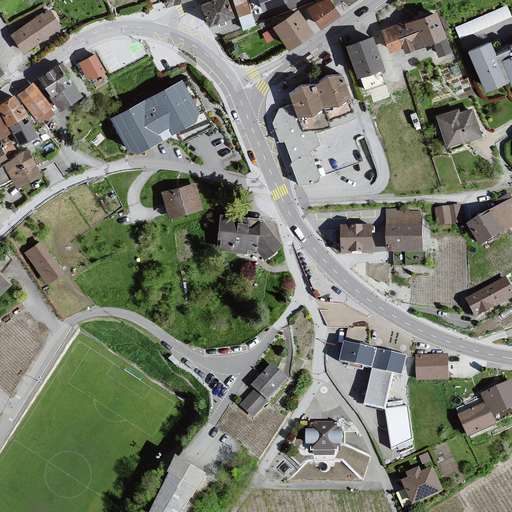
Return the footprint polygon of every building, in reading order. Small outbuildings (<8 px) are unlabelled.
[(226,0),(204,0),(199,2),(208,24),(232,15),(226,0)] [(258,0),(262,9),(285,0),(258,0)] [(328,0),(325,0),(306,11),(321,31),(340,16),(328,0)] [(511,11),(507,0),(455,23),(460,35),(511,12),(511,11)] [(50,12),(11,37),(23,56),(60,28),(50,12)] [(297,12),(273,30),(288,53),(314,35),(306,25),(306,23),(297,12)] [(437,12),(381,31),(389,54),(402,50),(405,55),(446,39),(437,12)] [(373,36),(342,46),(355,81),(358,79),(363,93),(388,85),(382,71),(385,71),(373,36)] [(490,42),(467,53),(485,93),(509,83),(510,87),(511,86),(511,47),(496,55),(490,42)] [(95,52),(78,61),(88,80),(106,72),(95,52)] [(60,60),(36,74),(58,109),(81,94),(60,60)] [(180,75),(108,114),(125,146),(136,149),(160,136),(156,129),(165,124),(169,131),(193,118),(197,107),(180,75)] [(300,87),(288,95),(292,106),(303,132),(315,132),(316,127),(317,126),(320,125),(315,114),(324,107),(338,106),(352,97),(343,76),(328,78),(316,86),(313,87),(300,87)] [(50,104),(33,81),(16,94),(35,119),(36,118),(40,122),(53,112),(49,106),(50,104)] [(27,111),(14,92),(0,101),(0,112),(7,124),(27,111)] [(303,132),(292,106),(278,111),(272,125),(280,143),(284,142),(293,163),(290,166),(299,187),(311,185),(319,179),(310,152),(319,146),(315,132),(303,132)] [(459,110),(435,117),(446,149),(482,138),(472,110),(460,114),(459,110)] [(27,111),(7,124),(9,127),(19,142),(38,130),(27,111)] [(7,124),(0,112),(0,146),(3,144),(0,139),(0,132),(9,127),(7,124)] [(16,157),(3,167),(0,169),(0,188),(11,183),(16,192),(42,179),(39,170),(48,165),(42,154),(32,159),(26,151),(16,157)] [(196,180),(161,191),(169,217),(204,207),(196,180)] [(511,199),(492,211),(468,226),(481,249),(511,230),(511,199)] [(462,205),(435,209),(440,221),(444,226),(464,225),(462,205)] [(404,218),(386,219),(388,253),(423,253),(422,218),(421,217),(421,212),(404,212),(404,218)] [(261,218),(218,214),(215,234),(218,234),(218,245),(250,249),(253,245),(258,247),(263,253),(281,241),(261,218)] [(372,226),(342,227),(344,255),(375,255),(372,226)] [(39,240),(24,252),(47,281),(62,270),(39,240)] [(0,272),(0,293),(12,284),(0,272)] [(511,288),(506,279),(467,298),(477,319),(511,300),(511,288)] [(410,355),(345,340),(338,364),(372,371),(395,376),(404,378),(410,355)] [(448,355),(416,356),(417,383),(449,380),(448,355)] [(290,381),(272,364),(252,386),(253,387),(239,402),(255,416),(269,401),(270,402),(290,381)] [(395,376),(372,371),(364,405),(387,411),(388,409),(395,376)] [(511,382),(481,395),(487,403),(495,416),(511,410),(511,382)] [(495,416),(487,403),(459,415),(470,437),(499,425),(495,416)] [(409,406),(388,409),(387,411),(392,451),(413,440),(409,406)] [(335,423),(314,423),(306,431),(307,446),(310,448),(310,452),(314,453),(315,457),(334,456),(335,451),(338,451),(338,446),(343,446),(343,432),(341,432),(341,429),(338,429),(338,426),(334,425),(335,423)] [(428,452),(420,455),(423,464),(431,461),(428,452)] [(179,511),(197,489),(199,490),(208,473),(176,457),(168,473),(171,474),(151,511),(179,511)] [(408,477),(402,482),(408,498),(410,498),(414,506),(445,491),(434,468),(423,473),(421,467),(406,474),(408,477)]
